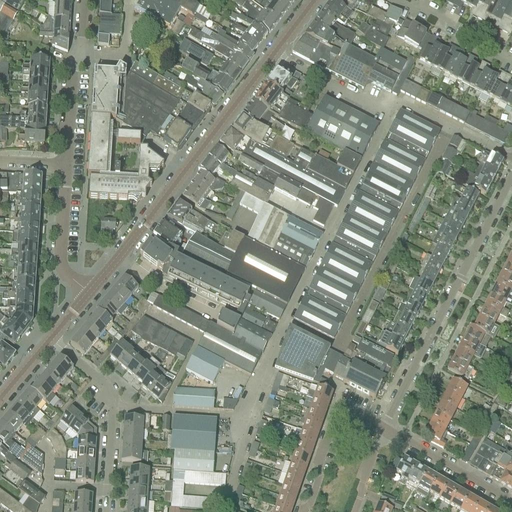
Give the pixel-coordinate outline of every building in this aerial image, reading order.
[(20,0),(0,0),(0,4),(16,13),(23,2),(20,0)] [(159,0),(139,0),(140,1),(174,20),(180,11),(159,0)] [(183,0),(159,0),(180,11),(188,16),(192,18),(195,14),(198,8),(183,0)] [(225,0),(206,0),(231,14),(236,7),(225,0)] [(225,0),(236,7),(247,14),(248,14),(245,18),(243,20),(246,21),(254,26),(258,29),(266,35),(268,33),(269,34),(278,23),(264,12),(260,9),(248,0),(246,2),(245,4),(242,2),(238,0),(225,0)] [(243,0),(242,2),(245,4),(246,2),(248,0),(260,9),(264,12),(278,23),(286,12),(272,1),(270,0),(243,0)] [(270,0),(272,1),(286,12),(294,1),(293,0),(270,0)] [(350,13),(351,12),(345,7),(335,0),(334,0),(333,2),(332,1),(326,8),(346,23),(349,19),(352,14),(350,13)] [(335,0),(345,7),(351,12),(354,8),(355,6),(359,0),(335,0)] [(461,3),(468,7),(471,0),(455,0),(452,6),(458,9),(461,3)] [(471,16),(477,19),(487,0),(471,0),(468,7),(474,10),(471,16)] [(486,16),(492,20),(502,1),(501,0),(487,0),(477,19),(483,22),(486,16)] [(140,1),(133,13),(169,33),(176,21),(143,3),(140,1)] [(496,29),(502,32),(511,12),(511,6),(509,5),(510,4),(502,1),(492,20),(499,23),(496,29)] [(0,4),(0,7),(0,33),(4,34),(5,33),(16,13),(0,4)] [(54,5),(53,20),(69,21),(70,6),(54,5)] [(101,22),(101,26),(120,27),(121,17),(110,16),(110,6),(99,6),(98,22),(101,22)] [(198,8),(195,14),(202,18),(207,21),(211,13),(199,7),(198,8)] [(321,16),(336,27),(335,26),(338,22),(343,27),(346,23),(326,8),(321,16)] [(371,8),(366,17),(376,22),(391,29),(393,24),(401,28),(403,23),(398,21),(402,14),(390,8),(386,16),(371,8)] [(510,29),(511,30),(511,12),(502,32),(507,35),(510,29)] [(188,17),(187,19),(193,23),(194,21),(198,21),(200,22),(202,18),(195,14),(192,18),(188,16),(188,17)] [(231,14),(229,19),(236,22),(249,29),(248,31),(262,41),(266,35),(258,29),(254,26),(246,21),(243,20),(238,18),(231,14)] [(321,16),(315,24),(340,45),(340,44),(344,47),(345,45),(349,47),(354,37),(336,27),(321,16)] [(40,27),(40,32),(53,33),(53,35),(69,36),(69,21),(53,20),(48,17),(42,27),(40,27)] [(373,27),(363,41),(380,50),(382,51),(388,40),(385,39),(391,29),(376,22),(373,27)] [(339,54),(372,72),(378,61),(375,60),(349,47),(345,45),(344,47),(340,44),(340,45),(315,24),(305,37),(333,51),(339,54)] [(362,24),(357,32),(363,36),(369,28),(362,24)] [(229,25),(227,29),(232,32),(244,37),(257,47),(262,41),(248,31),(246,33),(236,29),(229,25)] [(120,27),(101,26),(100,30),(98,30),(97,47),(97,46),(108,47),(108,36),(119,37),(120,27)] [(420,51),(421,50),(421,51),(429,36),(426,34),(412,26),(404,42),(420,51)] [(407,34),(401,30),(397,37),(403,41),(407,34)] [(53,33),(40,32),(39,37),(52,38),(51,47),(58,50),(67,54),(69,36),(53,35),(53,33)] [(232,32),(230,35),(241,41),(238,45),(240,46),(251,55),(257,47),(244,37),(232,32)] [(201,34),(197,42),(214,52),(218,45),(215,43),(208,40),(209,39),(201,34)] [(209,39),(208,40),(215,43),(218,45),(227,51),(248,63),(253,56),(251,55),(240,46),(238,48),(237,47),(236,48),(223,40),(223,39),(225,37),(219,34),(217,38),(211,34),(209,39)] [(420,51),(416,59),(420,61),(425,64),(424,65),(432,68),(442,49),(435,46),(438,40),(432,37),(430,40),(429,39),(430,36),(429,36),(421,51),(421,50),(420,51)] [(305,37),(292,54),(309,63),(310,59),(318,63),(319,61),(321,62),(322,60),(327,62),(333,51),(305,37)] [(183,41),(177,52),(206,69),(212,58),(183,41)] [(136,46),(131,53),(137,57),(142,49),(136,46)] [(444,74),(445,74),(457,50),(452,47),(449,53),(442,49),(432,68),(439,72),(439,71),(442,72),(444,74)] [(375,60),(378,61),(401,73),(406,63),(406,62),(382,51),(380,50),(375,60)] [(449,78),(457,81),(470,56),(469,56),(466,62),(460,59),(463,53),(457,50),(445,74),(450,76),(449,78)] [(228,61),(226,65),(240,74),(248,63),(227,51),(223,57),(228,61)] [(323,70),(329,73),(339,54),(333,51),(327,62),(323,70)] [(363,90),(367,82),(372,72),(339,54),(329,73),(363,90)] [(462,84),(469,88),(479,69),(472,65),(475,59),(470,56),(457,81),(457,82),(457,81),(462,83),(462,84)] [(408,57),(406,62),(406,63),(413,66),(415,61),(408,57)] [(22,66),(22,72),(48,74),(48,68),(49,68),(50,63),(48,63),(48,62),(31,61),(30,67),(22,66)] [(367,82),(390,94),(401,73),(378,61),(372,72),(367,82)] [(187,62),(181,72),(188,76),(205,86),(205,85),(209,78),(197,71),(198,69),(187,62)] [(135,63),(129,73),(151,86),(157,76),(135,63)] [(397,97),(400,93),(405,82),(413,66),(406,63),(401,73),(390,94),(397,97)] [(479,69),(469,88),(474,91),(482,95),(492,75),(485,72),(488,66),(482,63),(479,69)] [(226,65),(217,76),(233,84),(240,74),(226,65)] [(91,118),(87,177),(89,177),(106,178),(110,119),(115,122),(118,81),(125,81),(125,72),(124,71),(118,67),(115,74),(110,73),(96,73),(96,80),(93,80),(92,96),(95,96),(94,110),(91,110),(91,118)] [(0,82),(8,82),(9,83),(9,78),(7,77),(7,71),(0,70),(0,82)] [(276,71),(265,86),(267,87),(283,99),(286,100),(290,95),(284,91),(286,88),(290,92),(291,91),(297,83),(296,83),(300,75),(295,73),(291,81),(287,78),(286,77),(285,77),(276,71)] [(29,78),(29,84),(47,85),(47,83),(48,83),(49,78),(47,78),(48,74),(22,72),(21,78),(29,78)] [(118,81),(115,122),(129,129),(129,130),(145,140),(150,132),(178,152),(190,133),(203,118),(204,118),(203,117),(179,103),(151,86),(129,73),(125,72),(125,81),(118,81)] [(209,78),(205,85),(210,88),(211,86),(217,90),(223,95),(225,96),(233,84),(217,76),(212,72),(209,78)] [(165,73),(162,79),(173,85),(176,81),(177,80),(165,73)] [(489,97),(495,100),(507,76),(501,73),(498,79),(492,75),(482,95),(489,98),(489,97)] [(162,79),(157,76),(151,86),(179,103),(203,117),(210,107),(198,100),(181,89),(173,85),(162,79)] [(188,76),(183,84),(201,94),(198,100),(201,101),(210,107),(212,109),(213,109),(222,96),(214,91),(210,88),(205,85),(205,86),(188,76)] [(499,103),(506,107),(511,96),(511,85),(510,84),(511,79),(511,78),(507,76),(495,100),(499,102),(499,103)] [(176,81),(173,85),(181,89),(183,85),(176,81)] [(405,95),(411,85),(405,82),(400,93),(405,95)] [(21,90),(20,95),(46,97),(47,91),(48,91),(48,87),(47,86),(47,85),(29,84),(29,90),(21,90)] [(411,98),(416,87),(411,85),(405,95),(411,98)] [(254,103),(267,114),(267,113),(276,118),(278,119),(288,101),(286,100),(283,99),(267,87),(254,103)] [(416,101),(422,90),(416,87),(411,98),(416,101)] [(422,104),(427,93),(422,90),(416,101),(422,104)] [(427,107),(433,96),(427,93),(422,104),(427,107)] [(27,108),(28,108),(45,109),(45,107),(47,106),(47,103),(46,102),(46,97),(20,95),(20,101),(28,102),(27,108)] [(433,110),(438,99),(433,96),(427,107),(433,110)] [(324,98),(314,118),(306,134),(320,141),(338,105),(324,98)] [(438,112),(444,102),(438,99),(433,110),(438,112)] [(288,101),(278,119),(306,134),(314,118),(307,115),(309,111),(299,106),(298,108),(299,109),(298,110),(295,109),(297,105),(288,101)] [(252,102),(240,117),(242,119),(254,128),(254,127),(256,128),(290,145),(294,136),(283,131),(284,129),(273,124),(276,118),(267,113),(267,114),(254,103),(252,102)] [(444,115),(449,104),(444,102),(438,112),(444,115)] [(449,118),(455,107),(449,104),(444,115),(449,118)] [(320,141),(333,148),(351,112),(338,105),(320,141)] [(0,117),(5,118),(5,115),(8,115),(8,107),(7,107),(0,106),(0,117)] [(455,121),(460,110),(455,107),(449,118),(455,121)] [(20,113),(20,120),(45,121),(45,109),(28,108),(28,114),(20,113)] [(460,124),(466,113),(460,110),(455,121),(460,124)] [(333,148),(343,153),(346,155),(364,118),(351,112),(333,148)] [(405,115),(399,112),(386,138),(426,158),(439,133),(439,132),(434,129),(433,129),(428,126),(427,126),(423,124),(423,123),(422,123),(417,121),(417,120),(416,120),(411,118),(412,117),(411,117),(406,115),(405,114),(405,115)] [(466,127),(471,116),(471,115),(466,113),(460,124),(466,127)] [(471,129),(477,118),(475,117),(471,116),(466,127),(471,129)] [(25,131),(25,132),(44,133),(45,121),(20,120),(5,118),(0,117),(0,129),(5,130),(25,131)] [(486,117),(483,122),(488,124),(494,127),(495,128),(498,123),(486,117)] [(346,155),(360,162),(379,126),(364,118),(346,155)] [(471,129),(477,132),(482,121),(477,118),(471,129)] [(290,145),(256,128),(254,127),(254,128),(242,119),(232,131),(239,136),(249,142),(286,161),(293,147),(290,145)] [(488,124),(483,122),(482,121),(477,132),(482,135),(488,124)] [(488,138),(494,127),(488,124),(482,135),(488,138)] [(511,128),(506,126),(503,132),(505,133),(510,135),(510,136),(511,137),(511,128)] [(499,130),(495,128),(494,127),(488,138),(494,141),(499,130)] [(230,130),(219,144),(227,150),(233,155),(241,157),(249,142),(239,136),(232,131),(230,130)] [(505,133),(503,132),(499,130),(494,141),(499,143),(505,133)] [(17,137),(17,143),(43,145),(44,133),(25,132),(25,138),(17,137)] [(504,146),(510,136),(510,135),(505,133),(499,143),(504,146)] [(453,137),(447,148),(455,153),(461,141),(453,137)] [(413,184),(426,158),(386,138),(373,164),(413,184)] [(299,188),(307,172),(314,157),(300,150),(293,162),(292,164),(288,162),(286,161),(249,142),(241,157),(238,164),(260,176),(263,169),(280,178),(299,188)] [(218,170),(233,180),(236,175),(222,165),(229,157),(217,147),(207,159),(219,168),(218,170)] [(114,181),(89,180),(88,199),(127,201),(127,202),(127,203),(127,204),(127,205),(128,205),(128,206),(129,206),(130,207),(131,207),(132,207),(133,207),(134,207),(135,206),(136,206),(136,205),(141,199),(145,199),(145,194),(151,186),(148,184),(148,171),(159,172),(163,166),(147,154),(147,151),(143,150),(139,150),(137,183),(119,182),(119,169),(115,168),(114,181)] [(335,168),(352,177),(356,170),(360,162),(346,155),(343,153),(339,161),(335,168)] [(480,164),(480,165),(497,174),(503,162),(498,160),(484,153),(481,157),(483,158),(480,164)] [(307,172),(345,191),(352,177),(335,168),(314,157),(307,172)] [(210,180),(212,177),(218,170),(219,168),(207,159),(198,171),(200,173),(210,180)] [(444,161),(438,173),(440,174),(441,174),(444,176),(450,165),(447,163),(444,161)] [(373,164),(359,190),(400,210),(413,184),(373,164)] [(474,176),(491,185),(497,174),(480,165),(474,176)] [(255,185),(253,187),(271,197),(274,190),(275,189),(274,189),(280,178),(263,169),(260,176),(255,185)] [(244,172),(241,178),(251,183),(254,178),(244,172)] [(345,191),(307,172),(299,188),(301,189),(307,192),(312,195),(318,198),(323,201),(334,206),(337,208),(345,191)] [(225,184),(217,180),(212,177),(210,180),(200,173),(194,181),(211,193),(222,190),(225,184)] [(24,176),(24,177),(6,176),(0,175),(0,194),(8,196),(15,196),(40,197),(41,177),(24,176)] [(233,180),(229,187),(239,192),(244,194),(245,195),(251,198),(257,202),(263,205),(266,206),(271,197),(253,187),(255,185),(251,183),(241,178),(236,175),(233,180)] [(491,185),(474,176),(473,176),(467,187),(485,197),(491,185)] [(274,189),(275,189),(274,190),(295,202),(296,200),(295,200),(301,189),(299,188),(280,178),(274,189)] [(194,181),(188,188),(205,201),(211,193),(194,181)] [(425,198),(424,198),(429,201),(431,202),(434,196),(433,196),(437,188),(430,185),(423,197),(425,198)] [(204,201),(205,201),(188,188),(181,198),(198,209),(203,212),(209,204),(204,201)] [(301,189),(295,200),(296,200),(301,203),(307,192),(301,189)] [(386,236),(400,210),(359,190),(346,216),(386,236)] [(466,190),(460,202),(472,208),(478,197),(466,190)] [(239,192),(236,199),(240,202),(244,194),(239,192)] [(301,203),(307,206),(312,195),(307,192),(301,203)] [(245,209),(251,198),(245,195),(244,194),(240,202),(239,205),(238,206),(245,209)] [(307,206),(312,209),(318,198),(312,195),(307,206)] [(15,196),(15,202),(16,204),(21,204),(21,209),(40,210),(40,205),(41,203),(41,199),(40,198),(40,197),(15,196)] [(251,213),(257,202),(251,198),(245,209),(251,213)] [(318,198),(312,209),(318,211),(321,206),(323,201),(318,198)] [(425,199),(420,210),(424,212),(429,201),(425,199)] [(454,199),(449,210),(467,220),(472,208),(460,202),(454,199)] [(323,201),(321,206),(331,211),(334,206),(323,201)] [(234,202),(231,209),(236,212),(238,206),(239,205),(234,202)] [(257,216),(263,205),(257,202),(251,213),(257,216)] [(177,204),(172,212),(185,221),(187,218),(196,224),(195,225),(198,227),(196,229),(202,233),(204,231),(204,230),(208,223),(177,204)] [(264,230),(273,210),(266,206),(263,205),(257,216),(253,225),(264,230)] [(321,206),(318,211),(329,217),(331,211),(321,206)] [(10,215),(9,221),(17,221),(39,223),(39,217),(40,216),(41,213),(39,211),(40,210),(21,209),(16,208),(16,215),(10,215)] [(264,230),(256,246),(271,254),(272,254),(280,236),(289,218),(273,210),(264,230)] [(420,210),(414,222),(418,224),(424,212),(420,210)] [(449,210),(443,222),(461,231),(467,220),(449,210)] [(329,217),(318,211),(315,217),(326,222),(329,217)] [(172,212),(166,219),(175,224),(182,227),(192,233),(195,235),(199,238),(202,233),(196,229),(198,227),(195,225),(196,224),(187,218),(185,221),(172,212)] [(229,213),(226,219),(231,221),(234,215),(229,213)] [(346,216),(333,242),(373,262),(386,236),(346,216)] [(326,222),(315,217),(313,222),(323,227),(326,222)] [(289,218),(280,236),(314,253),(323,235),(289,218)] [(17,221),(16,234),(20,234),(38,235),(38,234),(39,233),(40,229),(38,228),(39,223),(17,221)] [(101,222),(100,239),(109,240),(111,239),(111,231),(114,231),(114,228),(116,228),(116,223),(115,223),(101,222)] [(414,222),(408,232),(413,234),(418,224),(414,222)] [(443,222),(437,233),(443,236),(455,242),(461,231),(443,222)] [(163,224),(152,238),(153,238),(158,242),(159,243),(161,244),(168,249),(170,250),(172,251),(176,244),(177,243),(178,241),(181,236),(178,235),(171,230),(170,229),(163,224)] [(253,225),(246,241),(256,246),(264,230),(253,225)] [(224,232),(221,240),(227,244),(231,236),(224,232)] [(12,233),(12,246),(19,246),(37,247),(37,244),(39,244),(39,235),(38,235),(20,234),(16,234),(12,233)] [(437,233),(431,244),(437,247),(449,254),(455,242),(443,236),(437,233)] [(181,255),(226,276),(244,240),(233,234),(231,236),(227,244),(223,251),(217,247),(199,238),(195,235),(188,246),(187,246),(181,255)] [(280,236),(272,254),(304,271),(314,253),(280,236)] [(403,236),(399,243),(404,245),(407,238),(403,236)] [(149,243),(139,256),(161,273),(162,273),(163,271),(164,272),(168,275),(168,274),(176,259),(178,254),(172,251),(170,250),(168,249),(165,255),(156,248),(159,243),(158,242),(153,238),(149,243)] [(221,240),(217,247),(223,251),(227,244),(221,240)] [(286,306),(296,288),(304,271),(272,254),(271,254),(256,246),(246,241),(244,240),(226,276),(255,290),(286,306)] [(360,288),(373,262),(333,242),(320,268),(360,288)] [(0,251),(0,257),(8,258),(36,260),(36,254),(38,254),(38,249),(37,249),(37,247),(19,246),(18,252),(0,251)] [(437,247),(431,258),(444,265),(449,254),(437,247)] [(179,254),(165,284),(216,308),(214,313),(198,308),(195,314),(234,336),(255,290),(179,254)] [(425,256),(420,267),(438,276),(444,265),(431,258),(425,256)] [(8,258),(8,264),(18,265),(17,270),(35,272),(36,270),(37,270),(37,265),(36,265),(36,260),(8,258)] [(399,262),(394,259),(390,266),(395,269),(399,262)] [(511,265),(507,263),(502,274),(511,279),(511,265)] [(391,276),(395,269),(390,266),(387,274),(391,276)] [(320,268),(306,294),(347,314),(360,288),(320,268)] [(14,270),(13,282),(34,283),(34,282),(36,281),(36,278),(35,277),(35,272),(17,270),(14,270)] [(423,273),(419,281),(432,288),(438,276),(425,270),(423,273)] [(511,279),(502,274),(496,285),(511,293),(511,290),(511,279)] [(124,277),(117,286),(130,297),(138,289),(124,277)] [(409,290),(413,292),(426,299),(432,288),(419,281),(415,279),(409,290)] [(0,289),(0,295),(7,296),(33,297),(34,283),(13,282),(13,290),(0,289)] [(382,282),(379,289),(383,291),(384,292),(385,292),(389,286),(388,285),(382,282)] [(496,285),(491,296),(505,304),(511,307),(511,305),(511,294),(511,293),(496,285)] [(117,286),(110,294),(123,306),(130,297),(117,286)] [(375,297),(373,301),(378,303),(379,303),(379,304),(385,292),(384,292),(383,291),(379,289),(375,297)] [(246,311),(240,323),(260,332),(263,326),(265,320),(252,313),(254,308),(279,321),(286,306),(255,290),(248,305),(246,311)] [(413,292),(408,304),(420,310),(426,299),(413,292)] [(110,294),(103,302),(117,314),(120,317),(127,309),(123,306),(110,294)] [(293,320),(297,322),(299,323),(298,323),(299,324),(299,323),(304,326),(305,327),(305,326),(310,329),(311,329),(315,331),(315,332),(316,332),(321,334),(321,335),(322,335),(327,337),(326,338),(327,338),(332,340),(334,340),(347,314),(306,294),(293,320)] [(7,296),(6,308),(12,308),(12,310),(33,311),(33,297),(7,296)] [(491,296),(485,307),(499,314),(506,318),(508,313),(502,309),(505,304),(491,296)] [(163,301),(156,297),(151,307),(158,310),(163,301)] [(142,299),(138,304),(146,311),(150,306),(142,299)] [(170,304),(163,301),(158,310),(165,314),(170,304)] [(373,301),(367,312),(373,315),(379,304),(373,301)] [(403,301),(397,313),(402,315),(415,321),(420,310),(408,304),(403,301)] [(103,302),(96,310),(112,324),(110,322),(117,314),(103,302)] [(138,304),(134,308),(142,315),(146,311),(138,304)] [(176,308),(170,304),(165,314),(171,317),(176,308)] [(485,307),(480,318),(494,325),(497,321),(503,324),(506,318),(499,314),(485,307)] [(183,311),(176,308),(171,317),(178,321),(183,311)] [(3,319),(3,320),(11,326),(23,335),(27,330),(32,323),(33,311),(12,310),(10,310),(7,314),(3,319)] [(95,316),(91,320),(105,332),(112,324),(96,310),(93,314),(95,316)] [(189,315),(183,311),(178,321),(184,324),(189,315)] [(397,313),(392,324),(396,326),(409,333),(415,321),(402,315),(397,313)] [(196,318),(189,315),(184,324),(191,328),(196,318)] [(0,317),(0,324),(4,328),(0,333),(0,336),(5,340),(14,347),(23,335),(11,326),(3,320),(0,317)] [(364,317),(361,323),(368,326),(370,321),(364,317)] [(136,326),(130,333),(139,339),(139,340),(143,335),(146,328),(150,330),(153,324),(143,318),(136,326)] [(202,322),(196,318),(191,328),(197,331),(202,322)] [(480,318),(474,329),(488,336),(489,336),(494,339),(500,328),(494,325),(480,318)] [(91,320),(84,329),(98,340),(105,332),(91,320)] [(265,320),(263,326),(274,331),(277,326),(265,320)] [(209,325),(202,322),(197,331),(204,335),(209,325)] [(233,337),(232,340),(261,355),(262,355),(271,337),(260,332),(240,323),(234,336),(233,337)] [(390,323),(384,334),(403,344),(409,333),(396,326),(392,324),(390,323)] [(160,327),(153,324),(150,330),(146,328),(143,335),(139,340),(149,345),(153,340),(160,327)] [(209,325),(204,335),(196,350),(223,364),(250,377),(262,355),(232,340),(233,337),(209,324),(209,325)] [(271,337),(274,331),(263,326),(260,332),(271,337)] [(153,340),(149,345),(158,350),(161,344),(163,345),(165,341),(170,333),(160,327),(153,340)] [(470,327),(465,338),(478,345),(479,346),(485,349),(490,339),(488,338),(489,336),(488,336),(474,329),(470,327)] [(84,329),(77,337),(91,349),(98,340),(84,329)] [(325,370),(333,375),(342,357),(328,351),(328,350),(289,330),(275,370),(312,383),(318,384),(325,370)] [(163,345),(161,344),(158,350),(167,354),(176,336),(170,333),(165,341),(163,345)] [(381,333),(375,345),(397,356),(403,344),(390,338),(384,334),(381,333)] [(5,340),(0,336),(0,366),(4,369),(14,355),(2,345),(5,340)] [(175,358),(176,355),(177,353),(175,352),(179,346),(183,348),(186,341),(176,336),(167,354),(175,358)] [(91,349),(77,337),(70,346),(83,357),(91,349)] [(354,337),(352,343),(358,346),(361,341),(354,337)] [(465,338),(459,349),(473,356),(474,357),(476,358),(478,354),(481,356),(485,349),(479,346),(478,345),(465,338)] [(115,341),(108,349),(111,352),(118,343),(115,341)] [(192,344),(186,341),(183,348),(179,346),(175,352),(177,353),(176,355),(184,359),(192,344)] [(342,357),(338,364),(333,375),(332,377),(342,382),(375,399),(376,399),(393,364),(395,361),(392,360),(393,357),(390,356),(390,355),(361,341),(353,356),(352,355),(349,360),(344,357),(343,358),(342,357)] [(109,358),(118,365),(130,351),(122,343),(109,358)] [(350,346),(344,357),(349,360),(355,349),(350,346)] [(459,349),(453,361),(467,368),(468,368),(474,357),(459,349)] [(196,350),(185,372),(212,385),(223,364),(196,350)] [(118,365),(126,372),(138,357),(130,351),(118,365)] [(126,372),(134,379),(147,364),(146,364),(151,359),(146,364),(138,357),(126,372)] [(59,358),(52,367),(65,378),(73,370),(59,358)] [(134,379),(142,386),(143,386),(157,368),(159,366),(151,359),(146,364),(147,364),(134,379)] [(467,368),(453,361),(447,372),(456,376),(461,379),(467,382),(473,371),(468,368),(467,368)] [(52,367),(45,375),(58,386),(65,378),(52,367)] [(141,388),(149,395),(165,375),(157,368),(143,386),(142,386),(141,388)] [(507,375),(501,371),(494,383),(500,386),(507,375)] [(277,374),(273,385),(278,387),(280,382),(280,381),(282,376),(277,374)] [(45,375),(38,383),(51,395),(58,386),(45,375)] [(165,375),(149,395),(161,405),(175,379),(166,375),(165,375)] [(511,382),(507,380),(503,387),(508,390),(511,382)] [(453,381),(447,393),(461,400),(467,388),(453,381)] [(29,389),(29,390),(44,403),(48,406),(55,398),(51,395),(38,383),(31,391),(29,389)] [(273,385),(271,393),(276,394),(277,391),(286,394),(287,390),(278,387),(273,385)] [(487,392),(494,396),(497,391),(491,387),(487,392)] [(310,392),(308,397),(328,404),(332,393),(317,388),(315,393),(310,392)] [(29,390),(22,398),(35,409),(41,402),(43,404),(44,403),(29,390)] [(172,408),(213,410),(214,393),(176,390),(173,396),(172,406),(172,408)] [(447,393),(441,404),(455,411),(461,400),(447,393)] [(307,397),(303,408),(309,410),(324,415),(328,404),(308,397),(307,397)] [(498,397),(493,405),(498,408),(503,410),(507,403),(498,397)] [(22,398),(15,406),(32,421),(39,413),(35,409),(22,398)] [(223,400),(223,411),(232,412),(237,402),(223,400)] [(441,404),(436,415),(450,422),(455,411),(441,404)] [(481,410),(488,414),(490,409),(484,405),(481,410)] [(15,406),(8,414),(21,426),(25,429),(32,421),(15,406)] [(59,423),(68,430),(79,417),(71,409),(59,423)] [(488,414),(486,416),(491,419),(495,412),(490,409),(488,414)] [(309,410),(305,421),(320,426),(324,415),(309,410)] [(8,414),(0,423),(14,435),(21,426),(8,414)] [(124,419),(123,430),(142,431),(148,432),(149,416),(139,415),(138,420),(124,419)] [(436,415),(430,426),(444,433),(450,422),(436,415)] [(68,430),(77,438),(96,431),(79,417),(68,430)] [(216,421),(172,417),(171,437),(170,444),(170,451),(170,452),(174,452),(214,455),(216,421)] [(161,432),(168,433),(169,419),(162,418),(161,432)] [(301,419),(299,424),(303,426),(302,430),(301,432),(302,432),(317,437),(320,426),(305,421),(301,419)] [(0,423),(0,442),(8,449),(10,450),(14,445),(8,440),(10,438),(11,437),(12,436),(13,435),(14,435),(0,423)] [(495,423),(489,433),(494,436),(500,425),(495,423)] [(482,424),(479,429),(481,431),(482,431),(484,433),(485,433),(488,428),(482,424)] [(444,433),(430,426),(425,437),(430,440),(429,442),(443,449),(446,444),(440,441),(444,433)] [(37,428),(31,435),(39,441),(40,442),(43,438),(45,435),(44,434),(37,428)] [(123,430),(123,441),(142,442),(142,431),(123,430)] [(295,431),(292,440),(293,441),(294,441),(298,442),(298,443),(313,448),(317,437),(302,432),(296,430),(295,431)] [(77,438),(77,451),(95,452),(96,431),(77,438)] [(52,432),(45,440),(50,443),(61,439),(52,432)] [(31,435),(25,443),(30,447),(30,448),(31,448),(33,450),(40,442),(39,441),(31,435)] [(61,439),(50,443),(52,449),(63,445),(61,439)] [(472,440),(469,445),(475,449),(478,444),(472,440)] [(123,441),(122,451),(141,453),(142,442),(123,441)] [(298,443),(294,453),(309,459),(313,448),(298,443)] [(468,465),(476,470),(483,459),(489,463),(489,464),(496,468),(511,477),(511,463),(500,457),(501,456),(490,449),(481,444),(468,465)] [(63,445),(52,449),(55,455),(66,451),(63,445)] [(475,449),(469,445),(460,460),(466,464),(475,449)] [(0,451),(1,453),(0,454),(4,459),(9,455),(8,454),(0,446),(0,451)] [(30,448),(26,454),(41,465),(42,466),(43,457),(33,450),(31,448),(30,448)] [(491,448),(490,449),(501,456),(502,457),(503,455),(505,452),(498,448),(497,448),(491,448)] [(55,455),(54,460),(65,461),(66,451),(55,455)] [(77,451),(76,462),(94,463),(95,452),(77,451)] [(122,451),(121,463),(131,463),(140,464),(146,464),(147,453),(141,453),(122,451)] [(502,457),(502,458),(511,463),(511,454),(506,451),(505,452),(503,455),(502,457)] [(205,475),(210,475),(212,475),(214,455),(174,452),(172,472),(189,474),(194,474),(199,474),(205,475)] [(294,453),(290,464),(305,470),(309,459),(294,453)] [(9,455),(4,459),(11,465),(13,463),(13,462),(14,461),(15,462),(16,461),(9,454),(9,455)] [(26,454),(21,461),(40,476),(41,476),(42,466),(41,465),(26,454)] [(405,485),(416,467),(404,459),(402,463),(396,460),(390,469),(396,473),(402,477),(398,484),(404,487),(405,485)] [(483,459),(476,470),(511,491),(511,490),(511,477),(496,468),(489,464),(489,463),(483,459)] [(54,460),(54,471),(64,472),(65,461),(54,460)] [(11,465),(9,469),(24,481),(30,474),(15,462),(14,461),(13,462),(13,463),(11,465)] [(76,462),(75,473),(93,474),(94,463),(76,462)] [(290,464),(286,475),(301,480),(305,470),(290,464)] [(418,488),(427,473),(416,467),(405,485),(416,491),(418,488)] [(130,469),(129,480),(148,481),(149,470),(130,469)] [(183,491),(183,484),(172,472),(172,483),(171,490),(183,491)] [(188,485),(189,474),(172,472),(183,484),(188,485)] [(93,474),(75,473),(75,484),(93,485),(93,474)] [(416,491),(415,494),(425,500),(428,495),(429,493),(438,479),(427,473),(418,488),(416,491)] [(286,475),(283,486),(298,491),(301,480),(286,475)] [(428,495),(439,501),(448,485),(438,479),(428,495)] [(129,480),(128,491),(147,492),(148,481),(129,480)] [(23,482),(17,490),(29,499),(38,506),(44,499),(39,495),(23,482)] [(439,501),(449,507),(458,491),(448,485),(439,501)] [(283,486),(279,497),(294,502),(298,491),(283,486)] [(170,508),(182,498),(183,491),(171,490),(171,494),(170,505),(170,508)] [(0,506),(7,511),(8,511),(15,503),(0,491),(0,506)] [(128,491),(128,502),(146,503),(147,492),(128,491)] [(449,507),(458,511),(459,511),(468,497),(458,491),(449,507)] [(52,501),(51,505),(58,505),(59,501),(62,501),(63,494),(52,494),(52,501)] [(74,495),(73,506),(91,507),(92,496),(74,495)] [(279,497),(275,508),(286,511),(290,511),(294,502),(279,497)] [(382,497),(380,503),(392,508),(394,503),(395,501),(382,497)] [(459,511),(473,511),(479,503),(468,497),(459,511)] [(188,498),(182,498),(170,508),(187,509),(188,498)] [(29,499),(23,508),(27,511),(36,511),(38,509),(38,506),(29,499)] [(128,502),(126,511),(145,511),(146,503),(128,502)] [(15,503),(8,511),(27,511),(23,508),(15,503)] [(394,503),(392,508),(393,509),(400,511),(402,506),(394,503)] [(473,511),(487,511),(489,510),(479,503),(473,511)]
